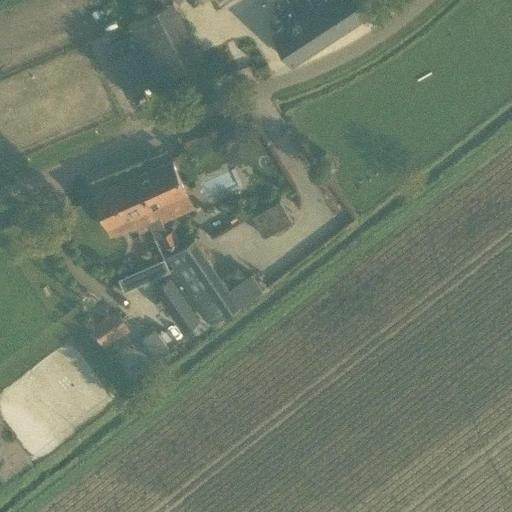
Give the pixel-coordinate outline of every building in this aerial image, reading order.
[(155,65),(196,50),(177,0),(172,0),(136,14),(155,65)] [(291,63),(374,9),(368,0),(324,0),(313,8),(308,0),(297,0),(278,13),(286,25),(273,34),(291,63)] [(131,49),(111,57),(127,93),(146,84),(131,49)] [(143,210),(149,225),(167,217),(160,203),(185,192),(171,161),(138,175),(147,195),(144,196),(146,200),(140,202),(143,210)] [(138,175),(95,195),(112,234),(136,223),(139,230),(149,225),(143,210),(140,202),(146,200),(144,196),(147,195),(138,175)] [(283,200),(253,211),(261,233),(291,222),(283,200)] [(179,241),(173,229),(159,235),(165,247),(179,241)] [(211,322),(239,303),(194,237),(166,256),(211,322)] [(163,258),(118,279),(124,291),(169,270),(163,258)] [(167,282),(151,293),(158,303),(152,308),(156,315),(163,310),(175,329),(192,318),(167,282)] [(104,345),(117,337),(129,329),(117,309),(91,324),(104,345)] [(157,323),(147,330),(164,354),(174,347),(157,323)]
